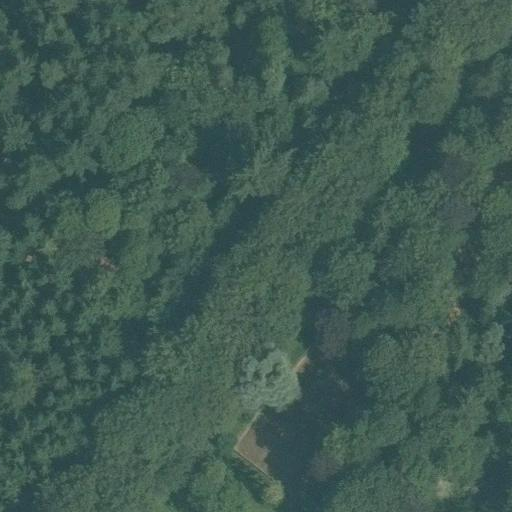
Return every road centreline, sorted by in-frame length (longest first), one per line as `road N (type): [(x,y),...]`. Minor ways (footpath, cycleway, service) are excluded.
road 1 (track): [(179,383),(481,0)]
road 2 (track): [(179,383),(42,193),(0,157)]
road 3 (track): [(81,511),(179,383)]
